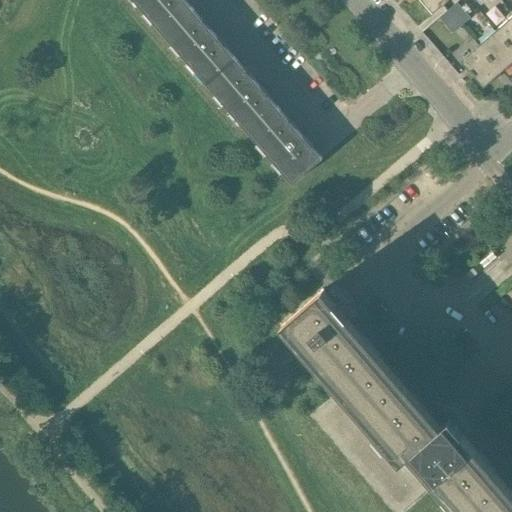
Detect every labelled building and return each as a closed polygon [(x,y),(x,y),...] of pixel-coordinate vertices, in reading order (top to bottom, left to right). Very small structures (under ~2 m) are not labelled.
[(135,0),(164,33),(194,8),(186,0),(135,0)] [(421,0),(434,14),(450,0),(421,0)] [(449,12),(462,27),(471,19),(458,4),(449,12)] [(207,83),(237,58),(194,8),(164,33),(207,83)] [(449,12),(441,19),(440,19),(453,34),(462,27),(449,12)] [(511,48),(511,17),(497,31),(511,48)] [(502,73),(511,64),(511,48),(497,31),(479,46),(479,47),(502,73)] [(484,88),(502,73),(479,47),(462,62),(484,88)] [(207,83),(250,133),(280,108),(237,58),(207,83)] [(293,184),(323,158),(280,108),(250,133),(293,184)] [(364,475),(431,412),(349,318),(356,315),(351,301),(345,295),(333,288),(329,295),(323,288),(282,325),(341,393),(313,417),(364,475)] [(436,402),(431,412),(364,475),(395,511),(402,511),(435,484),(459,511),(511,511),(511,488),(464,433),(472,430),(466,417),(461,411),(449,404),(446,408),(436,402)]
